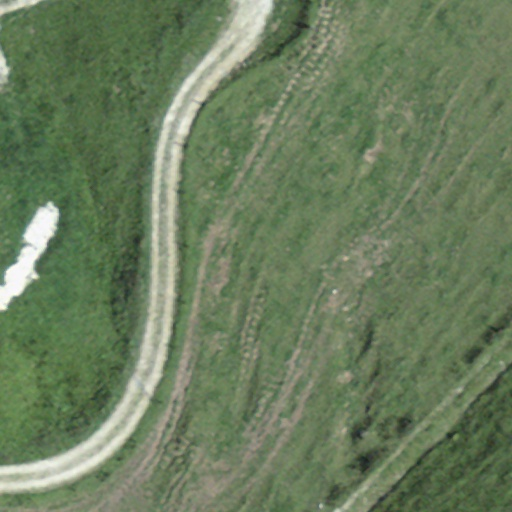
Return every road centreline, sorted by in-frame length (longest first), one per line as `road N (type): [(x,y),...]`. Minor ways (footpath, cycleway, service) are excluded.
road 1 (track): [(259,0),(199,70),(166,133),(163,310),(139,400),(106,444),(48,460),(0,460)]
road 2 (track): [(355,511),(511,347)]
